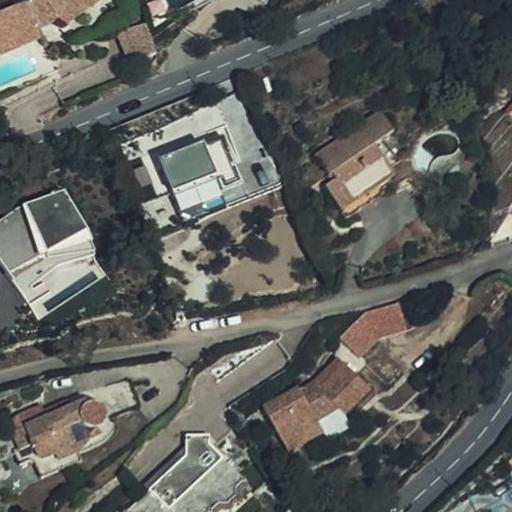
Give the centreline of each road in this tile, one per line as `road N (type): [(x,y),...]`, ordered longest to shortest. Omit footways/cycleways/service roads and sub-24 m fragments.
road 1 (tertiary): [(371,0),(0,156)]
road 2 (unknown): [(280,319),(271,340),(155,433),(90,511)]
road 3 (tertiary): [(400,511),(464,455),(511,390)]
